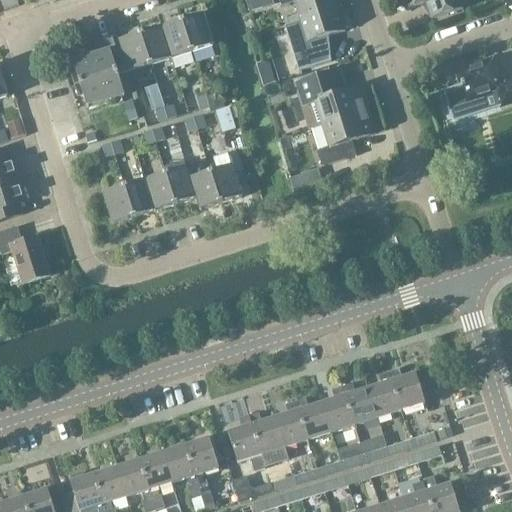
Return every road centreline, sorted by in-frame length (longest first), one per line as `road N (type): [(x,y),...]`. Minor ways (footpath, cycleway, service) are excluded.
road 1 (residential): [(425,181),(117,278),(97,275),(83,261),(19,48),(22,33)]
road 2 (tertiary): [(0,424),(460,279)]
road 3 (residential): [(511,457),(460,279)]
road 4 (residential): [(394,65),(511,27)]
road 5 (residential): [(425,181),(394,65)]
